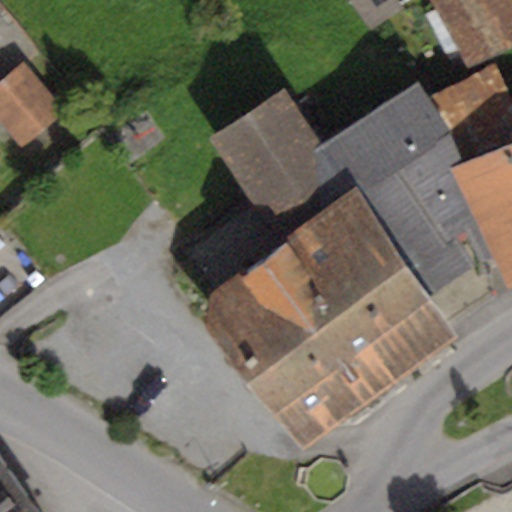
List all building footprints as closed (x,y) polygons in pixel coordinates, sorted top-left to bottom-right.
[(350,0),(375,32),(417,0),(350,0)] [(511,0),(444,0),(511,135),(511,134),(511,0)] [(295,83),(219,136),(288,251),(366,194),(438,294),(502,258),(464,169),(509,150),(462,62),(335,140),(295,83)] [(27,68),(0,90),(0,118),(26,150),(66,116),(27,68)] [(511,149),(509,150),(464,169),(502,258),(511,281),(511,149)] [(288,251),(204,310),(304,449),(466,333),(438,294),(366,194),(288,251)] [(0,511),(32,511),(0,470),(0,511)]
